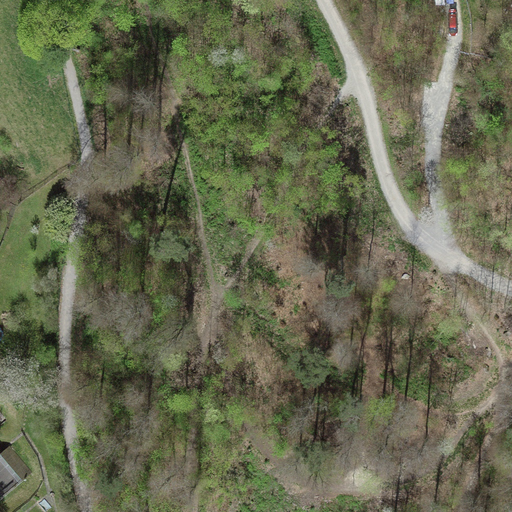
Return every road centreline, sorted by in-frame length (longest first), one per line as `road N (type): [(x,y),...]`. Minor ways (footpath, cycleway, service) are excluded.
road 1 (track): [(88,511),(62,399),(82,128),(55,0)]
road 2 (track): [(316,0),(354,71),(397,213),(451,261),(511,289)]
road 3 (track): [(451,261),(436,144),(455,58),(452,0)]
